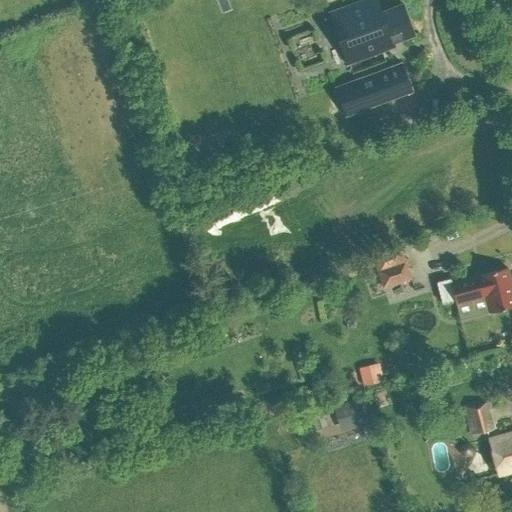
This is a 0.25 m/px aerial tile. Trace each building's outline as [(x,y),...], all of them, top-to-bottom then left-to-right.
[(393,45),(392,43),(413,35),(401,5),(380,13),(375,0),(363,0),(327,14),(345,63),(393,45)] [(350,78),(362,109),(411,90),(399,60),(350,78)] [(372,256),(383,287),(410,278),(407,268),(410,267),(406,257),(406,258),(404,258),(400,247),(372,256)] [(442,304),(455,300),(455,303),(485,296),(489,312),(511,306),(511,287),(507,268),(451,282),(450,279),(436,282),(442,304)] [(360,371),(364,385),(382,380),(379,366),(360,371)] [(356,399),(329,408),(337,432),(364,423),(356,399)] [(463,409),(469,435),(493,430),(487,404),(463,409)] [(319,410),(307,413),(311,429),(324,426),(319,410)] [(511,429),(485,436),(495,475),(511,470),(511,429)]
